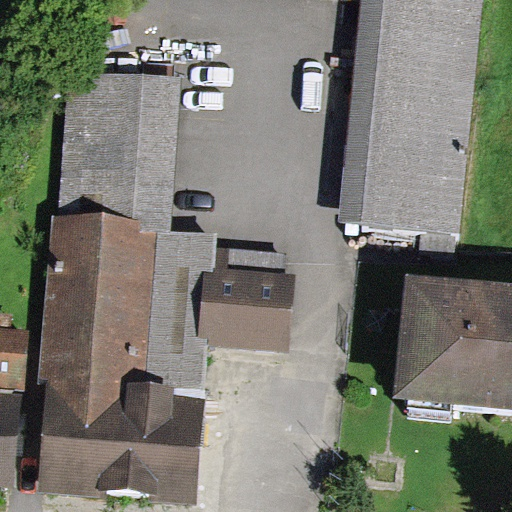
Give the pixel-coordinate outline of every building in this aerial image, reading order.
[(387,0),(363,223),(454,233),(479,0),(387,0)] [(172,85),(65,78),(54,213),(45,212),(23,489),(196,502),(204,408),(175,406),(177,389),(203,391),(207,341),(288,347),(294,258),(208,252),(208,242),(161,239),(172,85)] [(402,396),(511,405),(511,303),(411,295),(402,396)] [(0,387),(27,389),(32,330),(0,327),(0,387)] [(0,486),(13,488),(21,398),(0,396),(0,486)]
